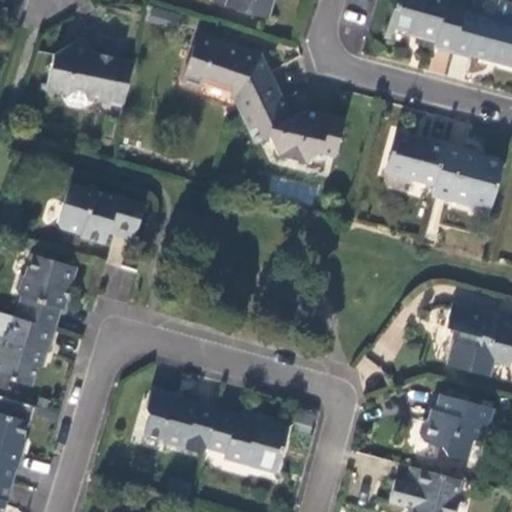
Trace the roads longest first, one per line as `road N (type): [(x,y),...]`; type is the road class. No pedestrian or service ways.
road 1 (residential): [(315,511),(340,416),(335,394),(142,338),(127,338),(106,357),(59,511)]
road 2 (residential): [(335,0),(324,43),(334,61),(511,111)]
